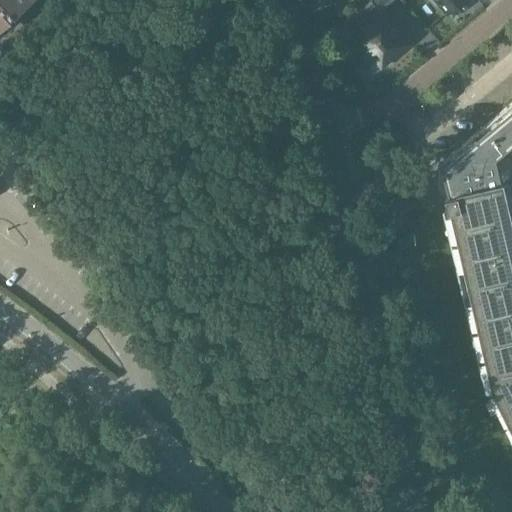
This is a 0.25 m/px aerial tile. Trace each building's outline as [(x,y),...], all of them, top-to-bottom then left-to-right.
[(0,0),(0,22),(24,0),(0,0)] [(374,0),(382,9),(392,0),(374,0)] [(429,0),(433,4),(436,2),(445,13),(461,0),(429,0)] [(378,12),(379,14),(356,33),(355,32),(352,34),(354,37),(356,36),(380,63),(378,65),(381,68),(384,65),(382,64),(405,44),(406,46),(410,43),(407,40),(405,42),(381,14),(383,13),(381,10),(378,12)] [(511,101),(465,141),(436,165),(446,204),(446,207),(442,208),(442,211),(484,387),(488,386),(489,390),(511,435),(511,226),(502,184),(511,181),(511,101)]
